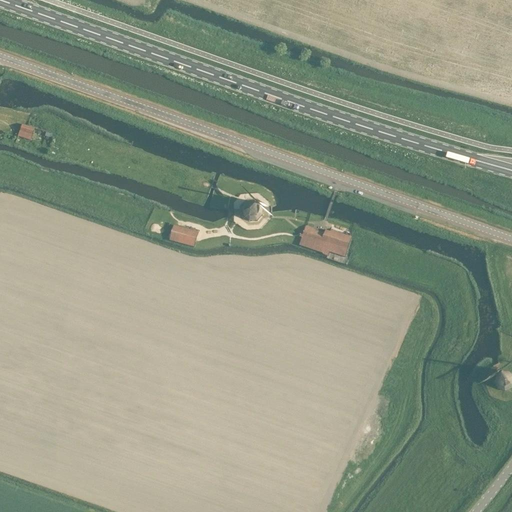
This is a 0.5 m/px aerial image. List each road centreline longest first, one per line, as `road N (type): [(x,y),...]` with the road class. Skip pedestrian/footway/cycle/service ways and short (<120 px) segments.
road 1 (unclassified): [(511,237),(0,54)]
road 2 (primary): [(511,170),(7,0)]
road 3 (track): [(193,225),(0,168)]
